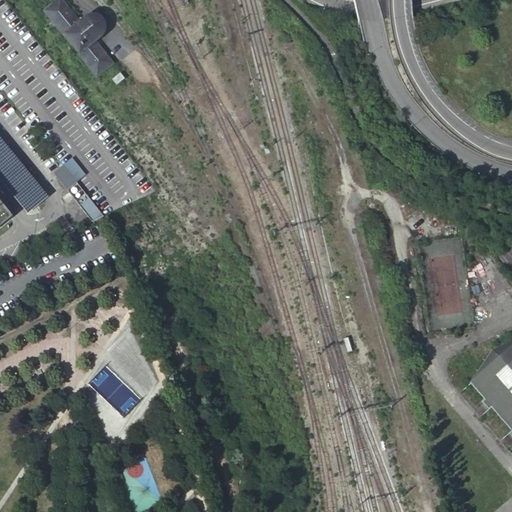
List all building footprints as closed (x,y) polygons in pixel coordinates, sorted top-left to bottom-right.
[(79,21),(61,0),(57,0),(44,11),(97,77),(113,63),(95,42),(98,39),(95,37),(98,35),(99,34),(100,33),(101,32),(102,30),(102,27),(102,25),(101,23),(99,21),(98,19),(96,18),(93,17),(91,17),(88,17),(86,19),(85,20),(83,22),(81,20),(79,21)] [(124,79),(120,73),(112,80),(117,85),(124,79)] [(51,170),(78,204),(88,196),(61,163),(51,170)] [(88,196),(78,204),(92,221),(101,213),(88,196)] [(0,227),(12,217),(0,201),(0,227)] [(511,340),(492,350),(472,382),(485,398),(483,400),(490,408),(493,405),(511,427),(511,431),(511,433),(511,340)]
